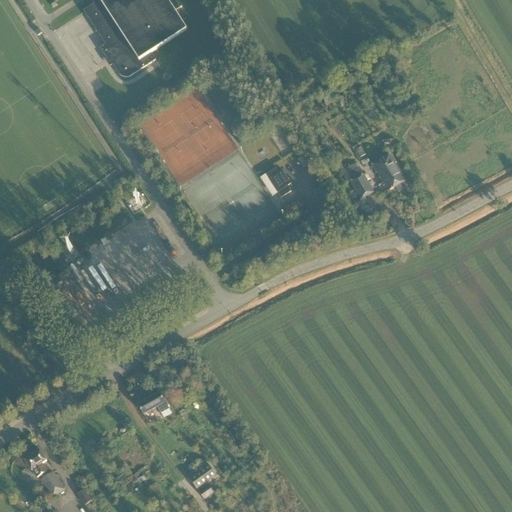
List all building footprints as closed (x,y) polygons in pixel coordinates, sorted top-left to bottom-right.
[(92,0),(95,3),(83,10),(105,44),(100,47),(108,59),(106,60),(111,67),(113,65),(118,73),(119,74),(122,76),(124,77),(128,78),(130,77),(156,60),(151,53),(187,29),(183,23),(175,11),(181,7),(182,7),(177,0),(92,0)] [(181,7),(175,11),(183,23),(189,19),(181,7)] [(390,154),(372,166),(388,192),(396,187),(399,192),(406,187),(403,183),(406,181),(395,164),(396,164),(390,154)] [(298,160),(303,169),(308,166),(302,158),(298,160)] [(280,173),(276,168),(266,175),(281,198),(292,191),(288,186),(291,184),(283,171),(280,173)] [(359,168),(344,177),(347,184),(350,183),(349,182),(362,174),(363,174),(359,168)] [(362,174),(349,182),(350,183),(361,201),(374,193),(363,174),(362,174)] [(259,236),(254,239),(257,245),(262,241),(259,236)] [(65,250),(60,253),(65,261),(70,258),(65,250)] [(9,355),(12,361),(31,353),(29,347),(9,355)] [(168,409),(159,393),(138,405),(144,416),(158,408),(161,413),(168,409)] [(47,461),(40,451),(25,461),(32,471),(33,471),(38,478),(41,476),(47,472),(42,464),(47,461)] [(207,462),(188,476),(205,500),(215,493),(210,486),(213,483),(219,479),(207,462)] [(42,480),(53,498),(66,489),(55,471),(49,475),(47,472),(41,476),(44,479),(42,480)] [(213,483),(210,486),(215,493),(218,490),(213,483)] [(77,495),(85,506),(91,501),(83,490),(77,495)]
